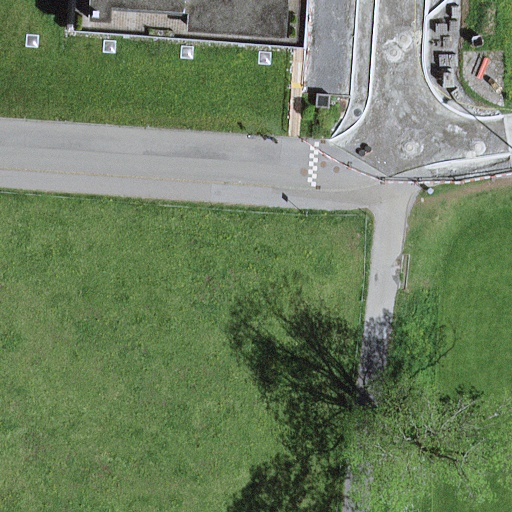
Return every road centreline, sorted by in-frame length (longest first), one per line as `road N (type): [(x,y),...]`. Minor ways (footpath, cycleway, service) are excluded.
road 1 (residential): [(0,143),(386,171)]
road 2 (residential): [(398,0),(386,171)]
road 3 (residential): [(386,171),(511,150)]
